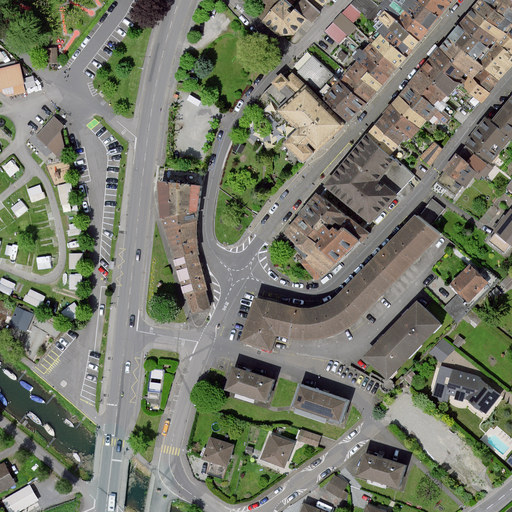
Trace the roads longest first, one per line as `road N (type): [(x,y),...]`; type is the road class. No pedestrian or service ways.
road 1 (residential): [(234,272),(301,296),(326,287),(351,268),(511,76)]
road 2 (residential): [(467,0),(300,183),(234,272)]
road 3 (primary): [(179,0),(146,138),(125,328)]
road 4 (residential): [(285,60),(237,119),(213,185),(208,229),(234,272)]
road 5 (primary): [(125,328),(105,505)]
road 6 (residential): [(165,470),(205,343)]
